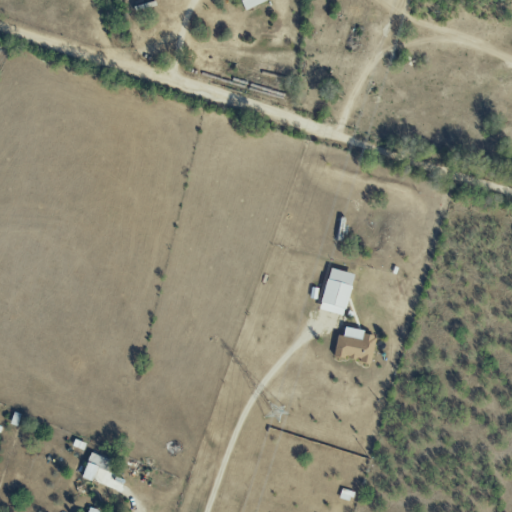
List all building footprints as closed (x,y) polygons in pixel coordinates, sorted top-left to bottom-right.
[(266,1),(265,0),(239,0),(244,10),(266,1)] [(342,315),(353,274),(329,267),(318,309),(342,315)] [(371,362),(375,332),(343,328),(342,335),(336,335),(333,357),(371,362)] [(86,463),(108,471),(112,460),(90,452),(86,463)] [(338,498),(350,502),(353,492),(341,488),(338,498)]
